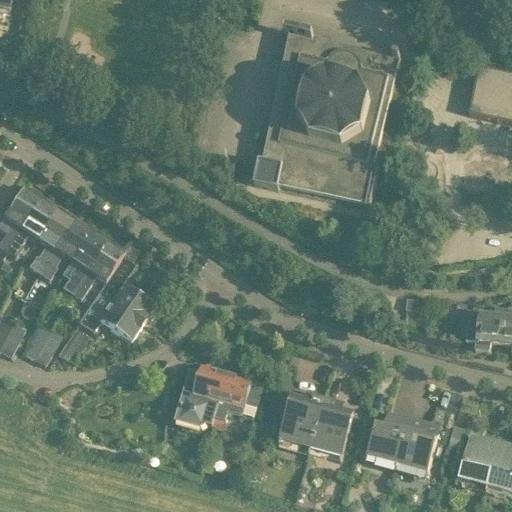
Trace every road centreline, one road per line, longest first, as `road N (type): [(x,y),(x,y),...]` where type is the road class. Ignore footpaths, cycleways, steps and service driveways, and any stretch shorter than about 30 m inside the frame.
road 1 (residential): [(511,389),(316,339),(217,295)]
road 2 (residential): [(0,372),(54,383),(144,371),(183,343),(217,295)]
road 3 (unknown): [(248,119),(271,0),(378,23)]
road 4 (residential): [(217,295),(164,246),(31,160)]
